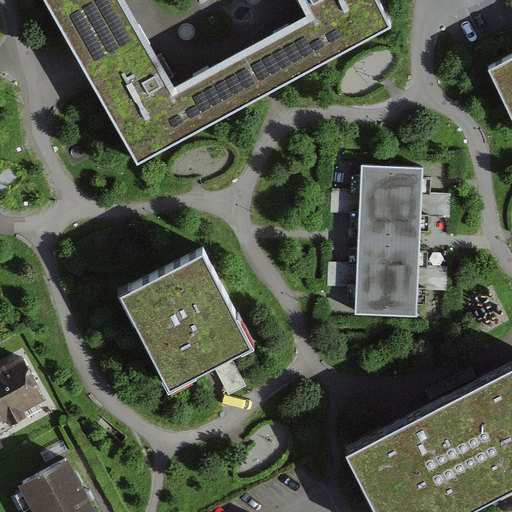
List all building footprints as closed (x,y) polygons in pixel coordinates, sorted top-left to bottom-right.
[(51,0),(140,159),(391,21),(380,0),(51,0)] [(511,61),(492,71),(511,108),(511,61)] [(425,165),(360,163),(360,186),(359,220),(358,253),(356,293),(356,315),(421,317),(421,296),(422,261),(423,224),(425,184),(425,165)] [(433,215),(450,215),(451,200),(433,199),(433,215)] [(204,257),(122,299),(170,393),(205,375),(252,352),(204,257)] [(0,359),(0,430),(15,423),(10,414),(26,406),(23,401),(46,389),(25,347),(0,359)] [(474,511),(511,492),(511,368),(346,455),(376,511),(474,511)] [(96,511),(90,502),(69,465),(26,489),(38,511),(96,511)]
